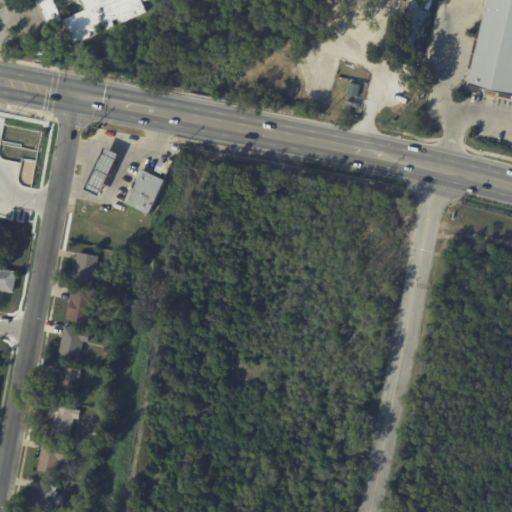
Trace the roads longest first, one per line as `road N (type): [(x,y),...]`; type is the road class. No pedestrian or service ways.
road 1 (residential): [(0,485),(73,93)]
road 2 (residential): [(432,157),(363,511)]
road 3 (primary): [(162,109),(432,157),(511,183)]
